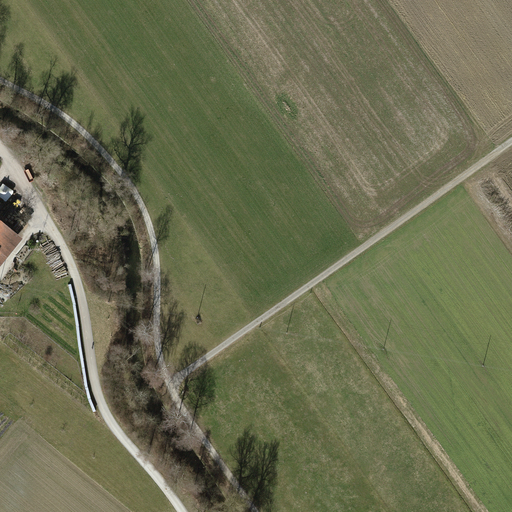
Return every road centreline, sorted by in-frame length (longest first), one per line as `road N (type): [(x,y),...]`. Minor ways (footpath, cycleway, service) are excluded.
road 1 (track): [(0,77),(62,113),(139,200),(160,253),(157,361),(255,511)]
road 2 (track): [(511,140),(169,383)]
road 3 (track): [(181,511),(115,431),(99,398),(83,300),(67,258),(0,148)]
